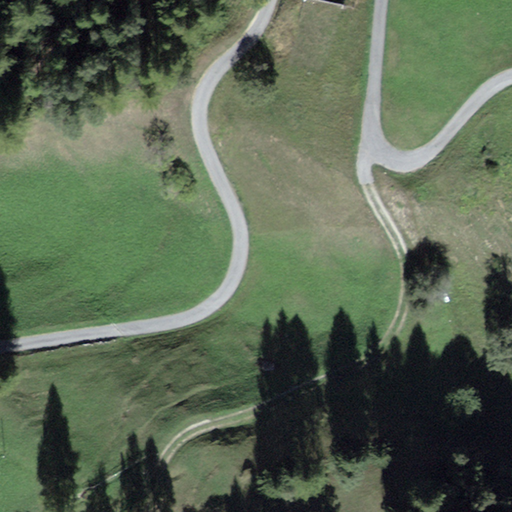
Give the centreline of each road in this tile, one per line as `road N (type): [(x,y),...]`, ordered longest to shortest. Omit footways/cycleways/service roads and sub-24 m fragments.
road 1 (unclassified): [(0,343),(157,324),(223,295),(241,237),(234,202),(201,135),(199,104),(267,0)]
road 2 (track): [(371,139),(364,176),(406,266),(398,320),(384,343),(369,358),(182,436),(137,511)]
